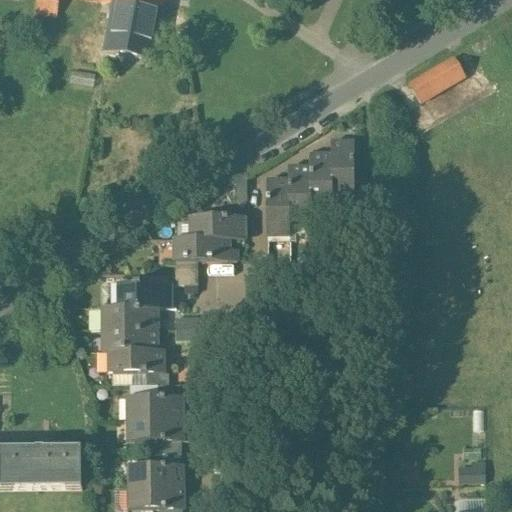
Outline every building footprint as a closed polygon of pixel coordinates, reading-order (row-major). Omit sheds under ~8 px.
[(164,0),(115,0),(115,1),(106,54),(108,55),(108,54),(150,62),(153,63),(153,60),(164,0)] [(454,61),(409,88),(420,106),(465,80),(454,61)] [(354,199),(354,148),(332,149),(332,160),(333,200),(354,199)] [(332,160),(311,161),(311,174),(311,213),(333,212),(333,200),(332,160)] [(311,174),(289,174),(289,186),(290,225),(311,225),(311,213),(311,174)] [(247,178),(223,193),(235,212),(247,206),(247,178)] [(289,186),(268,187),(268,237),(290,237),(290,225),(289,186)] [(244,222),(193,222),(194,243),(228,243),(244,243),(244,222)] [(194,243),(178,243),(178,266),(237,265),(237,256),(235,254),(228,254),(228,243),(194,243)] [(178,266),(175,266),(175,278),(198,277),(198,266),(178,266)] [(290,266),(267,266),(267,278),(290,278),(290,266)] [(198,277),(175,278),(175,290),(198,290),(198,277)] [(290,278),(267,278),(268,289),(290,289),(290,278)] [(290,289),(268,289),(268,301),(290,310),(290,289)] [(168,312),(168,290),(117,290),(117,301),(111,301),(107,306),(107,313),(156,312),(168,312)] [(290,310),(268,301),(259,309),(275,325),(290,310)] [(107,313),(105,313),(106,334),(156,333),(156,312),(107,313)] [(199,322),(176,322),(176,333),(199,333),(199,322)] [(156,333),(106,334),(106,356),(112,356),(156,355),(156,333)] [(199,333),(176,333),(176,346),(199,345),(199,333)] [(156,355),(112,356),(112,379),(143,379),(146,379),(163,378),(163,355),(156,355)] [(163,378),(146,379),(146,390),(158,390),(169,390),(169,378),(168,378),(163,378)] [(181,402),(181,389),(169,390),(158,390),(158,402),(181,402)] [(158,402),(130,402),(131,424),(181,423),(181,402),(158,402)] [(181,423),(131,424),(131,446),(159,446),(181,446),(181,423)] [(181,458),(181,446),(159,446),(159,458),(181,458)] [(81,453),(0,452),(0,493),(81,493),(81,453)] [(181,458),(159,458),(159,470),(182,470),(181,458)] [(461,486),(488,485),(487,466),(460,467),(461,486)] [(159,470),(132,470),(132,492),(182,491),(182,470),(159,470)] [(182,511),(182,491),(132,492),(132,511),(182,511)] [(118,511),(128,511),(129,494),(118,494),(118,511)] [(462,501),(461,511),(485,511),(486,501),(462,501)]
